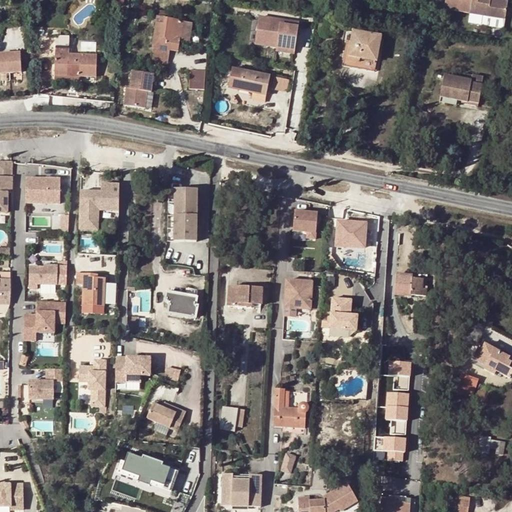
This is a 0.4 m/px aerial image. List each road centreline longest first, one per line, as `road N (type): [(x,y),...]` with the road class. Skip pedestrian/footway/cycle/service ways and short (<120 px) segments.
road 1 (residential): [(272,511),(271,379),(286,197),(306,167)]
road 2 (residential): [(20,146),(13,418),(38,483)]
road 3 (tertiary): [(511,209),(306,167)]
road 4 (unknown): [(406,188),(395,214),(387,290),(412,363)]
road 5 (unknown): [(128,156),(125,293)]
road 6 (tertiary): [(306,167),(173,139)]
road 7 (unknown): [(75,148),(77,239),(97,265)]
